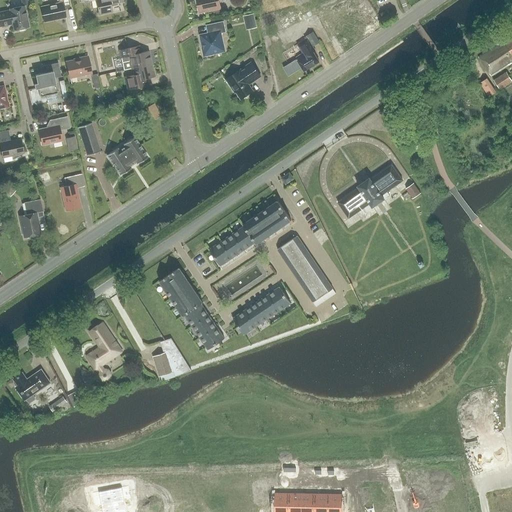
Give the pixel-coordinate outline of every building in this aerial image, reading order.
[(63,8),(70,6),(68,0),(58,0),(59,3),(41,7),(44,22),(65,17),(63,8)] [(117,5),(117,4),(123,2),(122,0),(95,0),(98,16),(112,13),(111,6),(117,5)] [(208,11),(213,10),(213,11),(215,13),(219,12),(220,10),(220,9),(221,8),(218,0),(196,0),(199,12),(208,10),(208,11)] [(359,35),(376,24),(368,13),(368,12),(359,0),(334,0),(345,15),(340,18),(348,30),(353,27),(359,35)] [(14,30),(17,29),(19,31),(23,30),(25,28),(28,27),(23,6),(10,9),(10,11),(0,12),(0,26),(13,23),(14,30)] [(246,30),(257,28),(253,14),(243,16),(246,30)] [(220,34),(226,32),(223,21),(205,25),(207,34),(200,35),(202,48),(202,49),(203,57),(211,55),(212,54),(224,51),(220,34)] [(315,51),(312,47),(318,43),(316,41),(312,34),(311,34),(306,37),(307,39),(297,45),(303,54),(296,58),(297,59),(283,67),(288,76),(302,68),(304,71),(319,62),(313,52),(315,51)] [(478,57),(491,76),(511,62),(511,40),(506,45),(503,41),(478,57)] [(119,51),(124,70),(131,69),(131,68),(151,64),(148,51),(138,53),(137,47),(119,51)] [(79,60),(66,62),(69,78),(91,73),(87,57),(79,58),(79,60)] [(37,83),(33,84),(35,89),(38,88),(39,97),(57,93),(54,78),(61,77),(58,63),(45,66),(41,67),(42,74),(35,75),(37,83)] [(226,80),(235,93),(236,92),(240,99),(253,91),(249,85),(260,77),(251,63),(226,80)] [(131,68),(131,69),(133,75),(125,77),(128,90),(145,86),(144,79),(154,77),(151,64),(131,68)] [(493,80),(500,90),(511,82),(505,72),(493,80)] [(94,89),(100,87),(97,74),(91,75),(94,89)] [(490,85),(486,79),(480,83),(484,89),(490,85)] [(155,120),(165,113),(157,101),(147,108),(155,120)] [(70,128),(67,117),(50,120),(52,127),(38,130),(42,145),(62,141),(59,131),(70,128)] [(90,123),(78,127),(87,156),(99,152),(90,123)] [(23,153),(20,139),(10,142),(8,131),(0,132),(0,147),(2,158),(23,153)] [(67,138),(71,151),(80,148),(77,135),(67,138)] [(107,155),(120,175),(131,168),(130,167),(136,163),(136,164),(148,157),(135,137),(124,145),(124,146),(119,150),(118,148),(107,155)] [(391,165),(370,180),(369,178),(357,186),(359,188),(337,203),(348,218),(364,207),(367,211),(372,207),(384,199),(389,195),(386,192),(402,181),(391,165)] [(43,185),(51,181),(47,172),(40,176),(43,185)] [(293,178),(289,173),(281,178),(285,184),(293,178)] [(84,186),(81,174),(64,178),(66,186),(60,188),(65,211),(81,208),(76,188),(84,186)] [(413,183),(405,189),(413,199),(420,193),(413,183)] [(40,200),(33,201),(24,203),(26,215),(19,216),(22,229),(23,228),(25,237),(39,234),(37,225),(38,225),(37,217),(43,216),(40,200)] [(269,206),(283,226),(291,220),(278,201),(269,206)] [(260,212),(274,232),(283,226),(269,206),(260,212)] [(274,232),(260,212),(252,218),(265,238),(274,232)] [(243,224),(244,226),(255,242),(256,244),(265,238),(252,218),(243,224)] [(232,234),(244,250),(255,242),(244,226),(232,234)] [(221,242),(232,258),(244,250),(232,234),(221,242)] [(278,249),(312,301),(332,288),(297,236),(278,249)] [(232,258),(221,242),(209,249),(220,266),(232,258)] [(165,290),(185,276),(179,268),(159,281),(165,290)] [(165,290),(171,299),(191,285),(185,276),(165,290)] [(171,299),(177,307),(197,294),(191,285),(171,299)] [(280,286),(268,294),(279,311),(291,303),(280,286)] [(183,316),(185,315),(201,304),(203,303),(197,294),(177,307),(183,316)] [(279,311),(268,294),(256,302),(268,319),(279,311)] [(256,327),(268,319),(256,302),(245,310),(256,327)] [(201,304),(185,315),(193,327),(209,315),(201,304)] [(244,335),(256,327),(245,310),(233,318),(244,335)] [(193,327),(200,338),(217,327),(209,315),(193,327)] [(95,370),(97,368),(100,372),(100,376),(102,380),(106,380),(109,378),(110,374),(108,370),(104,370),(101,366),(122,352),(102,323),(89,332),(101,349),(97,351),(96,350),(86,356),(95,370)] [(217,327),(200,338),(208,350),(225,338),(217,327)] [(163,353),(154,356),(161,376),(173,372),(174,376),(191,370),(178,349),(163,353)] [(15,387),(24,400),(26,399),(28,402),(30,403),(34,400),(34,397),(33,395),(50,383),(41,370),(27,379),(22,373),(13,379),(18,386),(15,387)] [(53,412),(67,402),(63,397),(49,407),(53,412)] [(236,477),(236,499),(237,500),(237,498),(243,498),(243,500),(244,499),(244,491),(248,491),(248,485),(244,485),(244,477),(243,477),(243,479),(237,479),(237,477),(236,477)] [(258,477),(256,500),(257,500),(257,499),(263,499),(263,500),(264,500),(264,492),(268,492),(269,486),(265,485),(266,478),(265,478),(265,480),(258,479),(259,477),(258,477)] [(438,478),(416,483),(419,494),(441,488),(438,478)] [(217,482),(216,482),(220,504),(221,503),(221,502),(227,501),(227,502),(228,502),(226,494),(230,494),(229,487),(225,488),(224,480),(223,480),(223,482),(217,483),(217,482)] [(128,486),(110,489),(114,511),(126,511),(124,500),(130,498),(128,486)] [(142,487),(139,500),(145,501),(141,511),(154,511),(157,503),(159,503),(160,497),(147,494),(148,489),(142,487)] [(379,493),(368,494),(369,511),(381,511),(380,503),(380,501),(386,500),(385,487),(379,488),(379,493)] [(441,488),(419,494),(422,504),(443,498),(441,488)] [(114,511),(110,489),(92,493),(94,505),(101,504),(102,511),(114,511)] [(355,490),(349,491),(350,504),(356,503),(357,505),(357,511),(369,511),(368,494),(356,495),(355,490)] [(276,494),(275,511),(288,511),(289,494),(276,494)] [(289,494),(288,511),(301,511),(302,495),(289,494)] [(302,495),(301,511),(314,511),(315,495),(302,495)] [(315,495),(314,511),(327,511),(327,495),(315,495)] [(327,495),(327,511),(340,511),(341,495),(327,495)] [(443,498),(422,504),(424,511),(434,511),(446,509),(443,498)]
